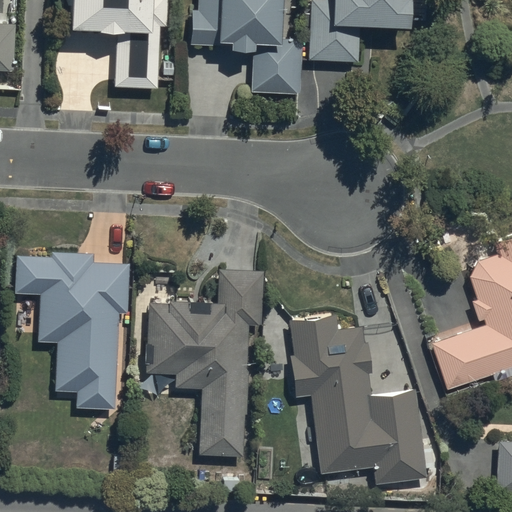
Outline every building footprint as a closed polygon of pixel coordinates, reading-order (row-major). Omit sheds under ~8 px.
[(72,0),(71,29),(116,30),(113,83),(158,85),(161,24),(167,24),(168,0),(72,0)] [(192,8),(190,45),(231,47),(231,56),(251,57),(249,93),(298,95),(301,39),(279,38),(280,0),(195,0),(196,8),(192,8)] [(330,0),(331,1),(310,0),(308,61),(357,62),(358,29),(410,31),(410,0),(330,0)] [(0,73),(12,74),(15,26),(0,25),(0,73)] [(429,344),(444,391),(511,367),(511,238),(491,246),(495,256),(476,262),(468,278),(476,301),(470,303),(476,322),(482,320),(483,326),(429,344)] [(50,258),(15,256),(14,295),(38,296),(36,343),(55,344),(53,392),(74,392),(74,409),(115,411),(119,316),(127,317),(129,265),(93,264),(93,255),(50,253),(50,258)] [(216,305),(147,304),(145,374),(174,375),(173,389),(197,390),(195,456),(241,457),(243,417),(244,417),(247,327),(257,328),(259,271),(217,269),(216,305)] [(291,398),(308,396),(318,475),(370,469),(373,487),(425,480),(414,391),(368,397),(365,376),(369,376),(365,345),(362,345),(360,328),(334,331),(332,315),(289,321),(293,357),(286,358),(291,398)] [(494,495),(511,495),(511,444),(496,444),(494,495)]
